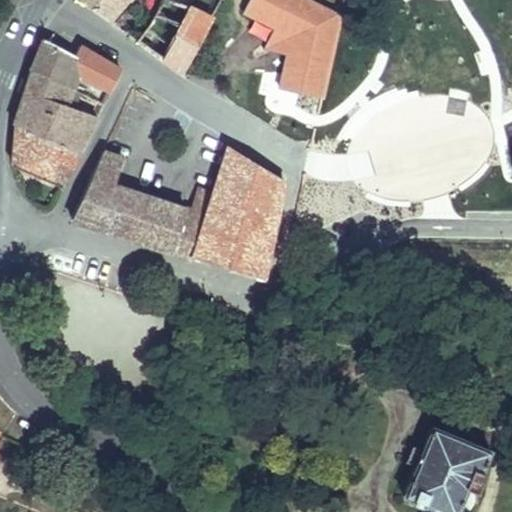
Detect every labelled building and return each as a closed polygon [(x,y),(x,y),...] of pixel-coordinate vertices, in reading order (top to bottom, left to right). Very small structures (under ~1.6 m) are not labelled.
[(82,0),(111,19),(127,0),(82,0)] [(135,2),(116,23),(138,40),(163,59),(190,7),(172,0),(162,0),(152,17),(141,7),(135,2)] [(146,0),(141,7),(152,17),(162,0),(146,0)] [(284,33),(280,39),(281,43),(289,45),(280,87),(322,97),(340,14),(313,0),(251,0),(244,13),(284,33)] [(190,7),(163,59),(182,73),(212,17),(190,7)] [(44,38),(31,70),(65,85),(69,74),(77,76),(88,79),(111,90),(122,69),(80,46),(75,56),(44,38)] [(79,152),(97,116),(66,104),(72,88),(65,85),(31,70),(14,123),(17,124),(79,152)] [(77,76),(69,74),(65,85),(72,88),(73,88),(77,76)] [(265,119),(273,105),(245,90),(238,103),(265,119)] [(62,185),(79,152),(17,124),(13,164),(62,185)] [(229,146),(214,195),(210,207),(194,259),(262,279),(264,278),(284,180),(229,146)] [(114,185),(123,158),(104,151),(73,218),(194,259),(210,207),(202,204),(204,198),(196,195),(191,210),(114,185)] [(202,204),(210,207),(214,195),(198,188),(196,195),(204,198),(202,204)] [(53,279),(51,319),(123,322),(124,282),(53,279)] [(416,465),(403,495),(409,498),(407,502),(424,509),(426,505),(442,511),(456,511),(468,486),(476,489),(484,471),(483,470),(491,449),(433,424),(422,448),(413,444),(406,461),(416,465)]
